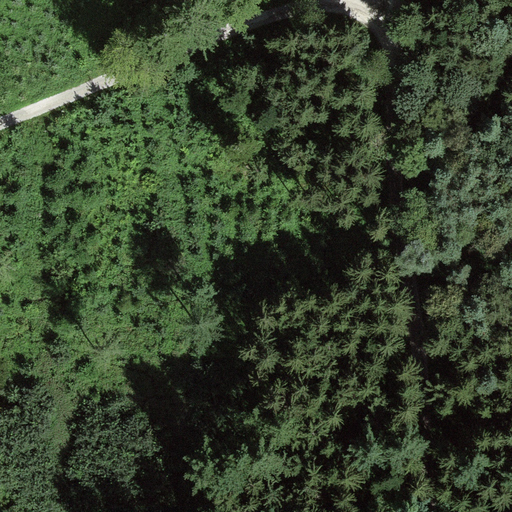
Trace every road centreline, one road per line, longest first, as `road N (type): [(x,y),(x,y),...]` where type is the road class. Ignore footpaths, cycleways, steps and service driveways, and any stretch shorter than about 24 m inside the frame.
road 1 (track): [(431,511),(419,337),(393,203),(391,0)]
road 2 (track): [(0,123),(316,4),(391,10)]
